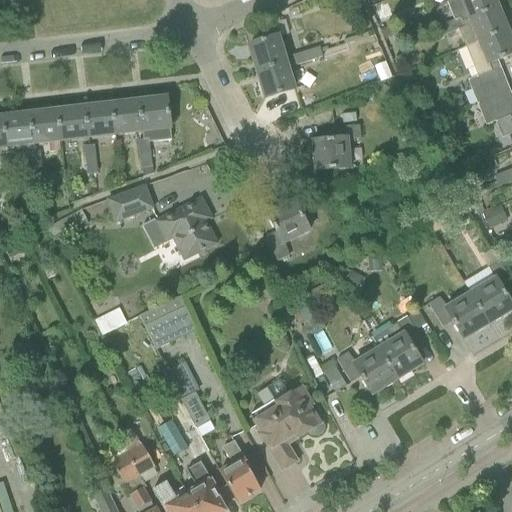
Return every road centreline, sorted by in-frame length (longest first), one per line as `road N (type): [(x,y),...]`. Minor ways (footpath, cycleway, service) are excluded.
road 1 (residential): [(0,52),(196,29)]
road 2 (residential): [(369,511),(511,425)]
road 3 (residential): [(261,167),(196,29)]
